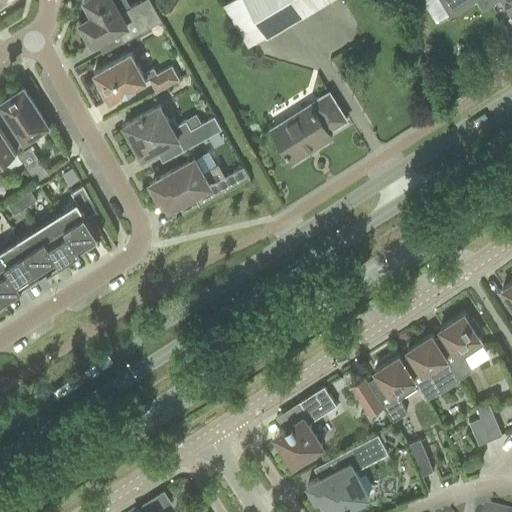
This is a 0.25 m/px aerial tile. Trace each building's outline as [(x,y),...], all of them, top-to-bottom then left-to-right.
[(149,0),(142,0),(130,7),(126,0),(84,0),(92,15),(79,22),(92,44),(116,30),(123,42),(161,20),(149,0)] [(230,0),(222,5),(247,49),(329,0),(230,0)] [(441,0),(450,14),(473,0),(441,0)] [(511,0),(501,0),(509,12),(511,9),(511,0)] [(153,68),(142,74),(130,51),(94,72),(100,84),(97,86),(104,99),(108,97),(109,100),(122,92),(123,94),(133,88),(133,87),(144,80),(145,81),(148,79),(156,92),(179,79),(171,65),(156,73),(153,68)] [(47,125),(46,123),(23,87),(0,101),(0,103),(8,116),(0,121),(0,125),(15,149),(36,136),(34,133),(47,125)] [(346,120),(335,103),(328,91),(270,127),(290,160),(315,145),(315,147),(331,137),(328,131),(346,120)] [(139,115),(123,124),(141,157),(155,150),(176,138),(183,150),(221,129),(214,115),(190,129),(185,120),(176,125),(172,118),(168,121),(159,104),(142,113),(142,112),(138,114),(139,115)] [(15,149),(0,125),(0,160),(16,150),(15,149)] [(217,166),(203,174),(194,158),(154,180),(154,181),(151,183),(162,202),(165,200),(169,207),(193,193),(199,205),(249,177),(243,166),(223,177),(217,166)] [(39,160),(27,167),(36,181),(48,173),(39,160)] [(72,167),(63,173),(70,184),(79,178),(72,167)] [(96,210),(97,209),(83,184),(71,192),(76,201),(57,213),(79,248),(100,235),(87,215),(96,209),(96,210)] [(25,206),(36,199),(30,190),(19,197),(25,206)] [(14,214),(25,206),(19,197),(7,204),(14,214)] [(60,261),(79,248),(57,213),(37,226),(60,261)] [(40,273),(60,261),(37,226),(17,238),(40,273)] [(0,254),(20,286),(40,273),(17,238),(0,249),(0,254)] [(0,297),(1,299),(20,286),(0,254),(0,297)] [(511,279),(500,288),(505,296),(502,298),(510,311),(511,309),(511,279)] [(471,319),(467,321),(462,313),(438,329),(442,336),(435,341),(451,366),(458,378),(471,370),(465,356),(483,344),(475,334),(479,331),(471,319)] [(435,341),(434,341),(429,334),(405,350),(410,357),(402,362),(418,387),(426,399),(439,391),(440,393),(459,380),(458,378),(451,366),(435,341)] [(378,378),(368,385),(383,407),(393,422),(405,414),(399,399),(418,387),(402,362),(402,363),(397,356),(373,371),(378,378)] [(363,378),(349,387),(368,417),(383,407),(368,385),(363,378)] [(308,423),(336,404),(324,385),(299,401),(307,413),(278,431),(285,441),(280,444),(292,464),(310,453),(312,457),(322,450),(320,447),(322,445),(308,423)] [(490,439),(501,435),(488,403),(477,408),(480,417),(490,439)] [(490,439),(480,417),(469,422),(478,444),(490,439)] [(355,470),(387,453),(377,434),(336,456),(341,466),(307,484),(315,500),(320,498),(321,499),(319,503),(323,510),(327,511),(336,511),(344,508),(345,509),(349,507),(348,506),(352,504),(354,507),(357,508),(364,504),(365,501),(363,498),(368,495),(355,470)] [(421,475),(433,470),(419,438),(408,443),(421,475)] [(153,511),(170,501),(163,490),(141,504),(146,511),(153,511)]
